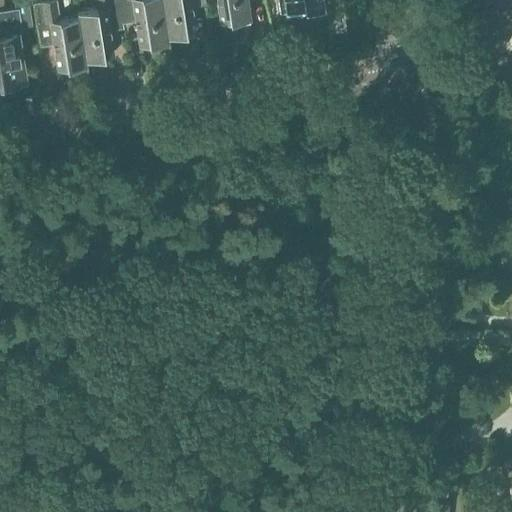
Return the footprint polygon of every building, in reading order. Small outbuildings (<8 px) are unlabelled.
[(0,77),(22,74),(17,41),(18,41),(15,25),(32,23),(28,0),(14,0),(16,7),(0,8),(0,77)] [(83,64),(76,15),(59,18),(55,0),(44,0),(33,2),(40,45),(53,43),(57,68),(83,64)] [(109,29),(120,27),(115,0),(95,0),(96,7),(77,10),(77,15),(76,15),(83,64),(87,64),(86,58),(113,54),(109,29)] [(167,40),(160,0),(115,0),(120,27),(123,27),(122,22),(135,20),(139,45),(167,40)] [(205,3),(204,0),(160,0),(167,40),(169,40),(168,35),(196,31),(192,6),(205,3)] [(216,0),(220,21),(249,17),(246,0),(216,0)] [(277,0),(279,12),(285,11),(285,13),(326,6),(324,0),(277,0)] [(447,466),(449,479),(464,476),(461,463),(447,466)] [(429,494),(448,496),(449,482),(430,480),(429,494)] [(434,501),(432,511),(449,511),(450,502),(434,501)]
